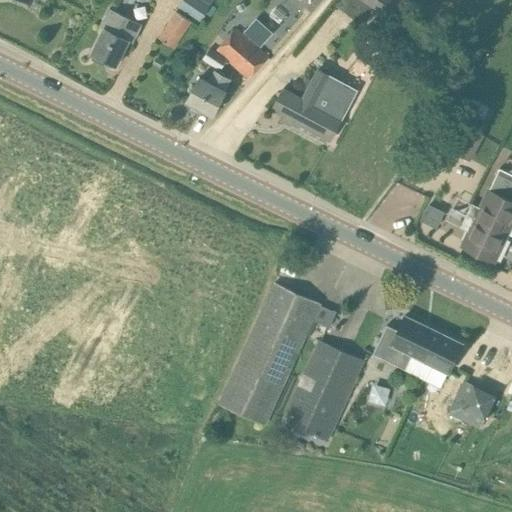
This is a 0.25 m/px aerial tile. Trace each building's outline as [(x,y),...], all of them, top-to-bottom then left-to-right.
[(184,0),(180,6),(199,19),(211,0),(184,0)] [(361,0),(399,25),(412,4),(405,0),(361,0)] [(94,54),(92,58),(105,64),(106,60),(117,65),(129,40),(134,43),(143,23),(109,7),(100,26),(105,28),(92,53),(94,54)] [(175,48),(193,21),(177,10),(158,37),(175,48)] [(226,59),(248,79),(269,55),(237,27),(216,50),(217,51),(226,59)] [(217,51),(210,47),(203,58),(220,69),(226,59),(217,51)] [(208,81),(201,77),(189,99),(214,113),(226,91),(232,78),(215,69),(208,81)] [(284,88),(273,109),(315,131),(329,139),(331,140),(358,90),(318,69),(303,98),(289,90),(284,88)] [(456,117),(441,143),(469,159),(490,122),(462,106),(456,117)] [(498,173),(482,207),(494,213),(488,226),(507,235),(511,224),(511,173),(500,168),(498,173)] [(423,203),(417,228),(435,233),(441,208),(423,203)] [(473,203),(461,227),(469,231),(462,246),(494,261),(507,235),(488,226),(494,213),(482,207),(473,203)] [(275,281),(219,403),(267,425),(314,320),(329,326),(336,311),(321,304),(322,303),(275,281)] [(388,323),(373,352),(406,368),(413,354),(449,372),(464,343),(405,314),(398,329),(388,323)] [(319,339),(283,419),(328,441),(365,360),(319,339)] [(465,381),(449,414),(481,430),(497,397),(465,381)]
